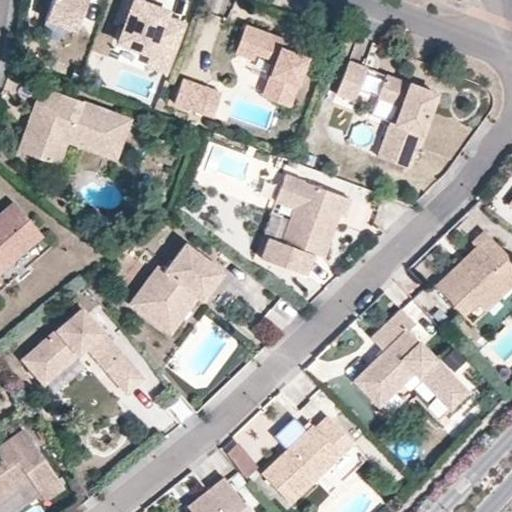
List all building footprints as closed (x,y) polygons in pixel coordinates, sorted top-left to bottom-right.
[(76,26),(85,0),(51,0),(46,15),(76,26)] [(141,2),(136,0),(125,0),(119,20),(124,22),(111,58),(143,69),(145,63),(169,72),(186,25),(162,16),(164,10),(160,9),(141,2)] [(158,0),(141,0),(141,2),(160,9),(163,2),(158,0)] [(289,106),(307,57),(280,46),(283,38),(244,24),(234,52),(253,59),(255,53),(274,60),(267,81),(276,84),(270,99),(289,106)] [(367,68),(348,61),(336,94),(354,101),(367,68)] [(437,94),(385,75),(377,97),(403,107),(396,123),(391,121),(377,157),(408,169),(437,94)] [(210,88),(181,78),(173,102),(202,112),(210,88)] [(276,84),(267,81),(261,96),(270,99),(276,84)] [(130,118),(40,85),(27,121),(37,125),(26,154),(49,162),(53,150),(66,145),(67,141),(82,147),(115,159),(130,118)] [(37,125),(27,121),(17,150),(26,154),(37,125)] [(58,165),(66,145),(53,150),(49,162),(58,165)] [(325,257),(337,222),(331,220),(333,213),(340,215),(345,217),(351,199),(285,175),(275,202),(294,209),(282,242),(270,237),(262,258),(305,274),(313,253),(325,257)] [(14,202),(0,213),(0,274),(44,237),(14,202)] [(337,222),(340,215),(333,213),(331,220),(337,222)] [(511,283),(511,259),(483,229),(471,241),(480,252),(465,267),(459,261),(434,285),(462,315),(504,275),(511,284),(511,283)] [(480,252),(475,246),(459,261),(465,267),(480,252)] [(158,266),(129,304),(168,335),(185,313),(198,322),(210,307),(214,311),(236,282),(198,253),(177,280),(158,266)] [(504,275),(462,315),(471,323),(511,284),(504,275)] [(89,353),(106,339),(79,307),(18,358),(40,383),(75,354),(71,349),(79,342),(89,353)] [(467,391),(408,329),(415,322),(401,308),(371,337),(384,351),(354,380),(378,404),(414,369),(450,407),(467,391)] [(181,345),(198,322),(185,313),(168,335),(181,345)] [(119,355),(106,339),(89,353),(102,369),(119,355)] [(71,349),(75,354),(83,347),(79,342),(71,349)] [(123,394),(141,379),(119,355),(102,369),(123,394)] [(353,442),(327,415),(315,426),(312,424),(287,448),(261,472),(290,503),(353,442)] [(283,444),(287,448),(312,424),(308,420),(283,444)] [(63,485),(23,429),(0,445),(0,498),(29,477),(44,498),(63,485)] [(258,468),(239,444),(227,453),(246,477),(258,468)] [(253,511),(225,477),(208,491),(213,496),(193,511),(253,511)] [(193,511),(213,496),(208,491),(188,506),(192,511),(193,511)]
